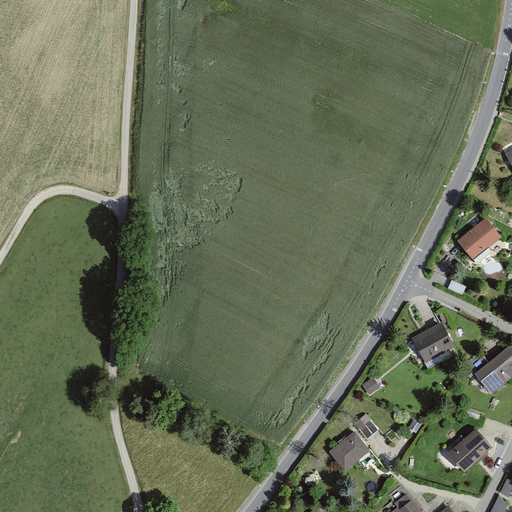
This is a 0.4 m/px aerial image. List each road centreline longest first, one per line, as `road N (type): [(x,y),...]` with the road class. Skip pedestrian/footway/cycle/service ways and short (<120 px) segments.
road 1 (unclassified): [(133,0),(112,383),(139,511)]
road 2 (tertiary): [(511,20),(478,141),(409,282)]
road 3 (tertiary): [(409,282),(250,511)]
road 4 (track): [(122,204),(56,189),(39,197),(0,255)]
